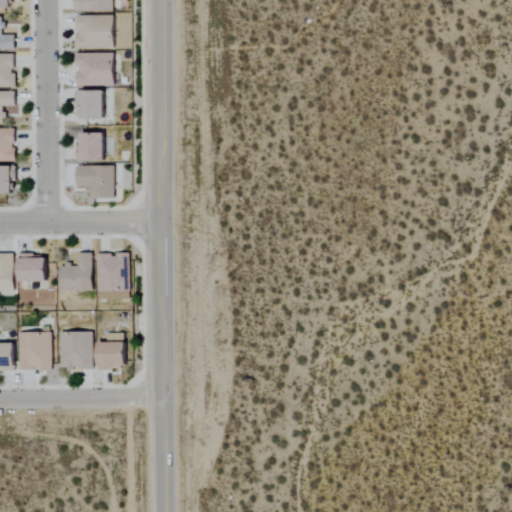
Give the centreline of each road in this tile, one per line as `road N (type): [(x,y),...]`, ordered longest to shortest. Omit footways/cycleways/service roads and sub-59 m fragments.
road 1 (tertiary): [(162,511),(160,0)]
road 2 (residential): [(45,223),(43,0)]
road 3 (residential): [(0,399),(163,398)]
road 4 (residential): [(160,222),(0,223)]
